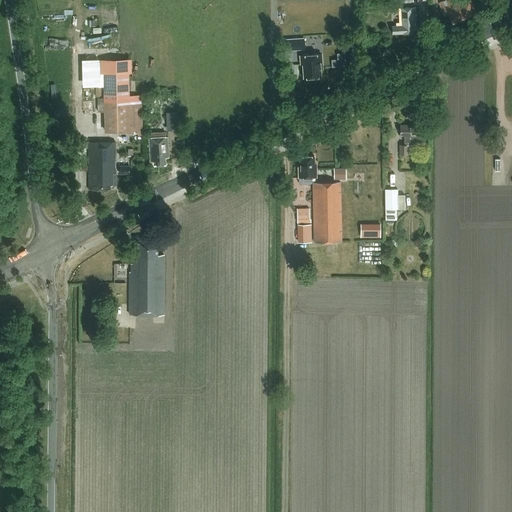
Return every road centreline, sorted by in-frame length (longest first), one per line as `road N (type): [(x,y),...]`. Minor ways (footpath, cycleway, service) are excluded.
road 1 (secondary): [(131,207),(511,21)]
road 2 (trunk): [(51,511),(46,255)]
road 3 (trunk): [(43,242),(9,0)]
